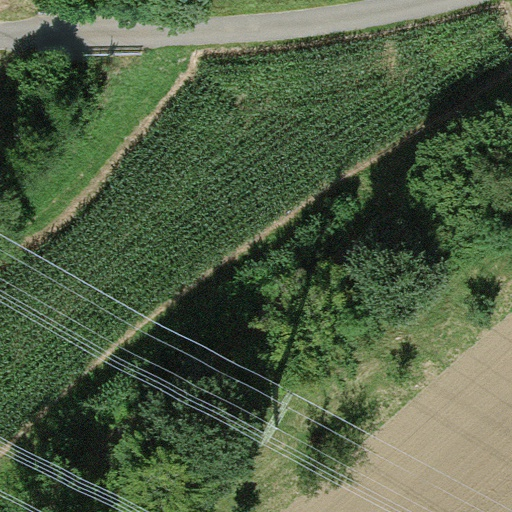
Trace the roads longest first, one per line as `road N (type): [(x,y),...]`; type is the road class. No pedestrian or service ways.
road 1 (track): [(511,114),(31,511)]
road 2 (track): [(0,39),(350,30),(457,0)]
